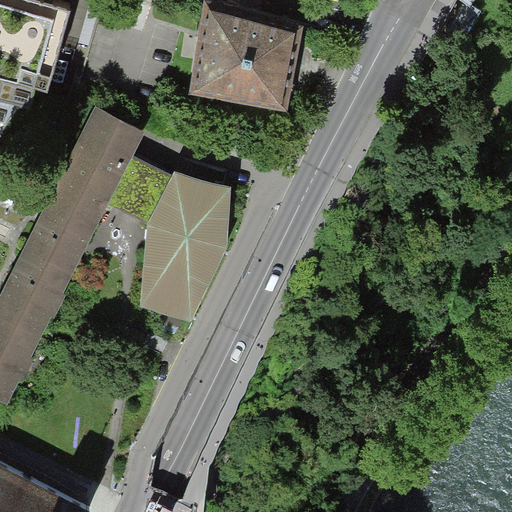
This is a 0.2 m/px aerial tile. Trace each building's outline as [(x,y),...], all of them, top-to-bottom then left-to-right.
[(0,0),(0,79),(48,93),(70,12),(25,0),(0,0)] [(253,12),(206,0),(205,0),(191,90),(285,106),(301,25),(253,12)] [(136,155),(147,132),(94,105),(0,288),(0,401),(8,405),(110,206),(136,155)] [(174,174),(136,155),(110,206),(146,224),(174,174)] [(232,189),(174,174),(146,224),(141,304),(186,319),(226,242),(232,189)] [(511,198),(505,192),(489,210),(504,224),(511,215),(511,198)] [(0,459),(0,511),(88,511),(91,508),(0,459)]
